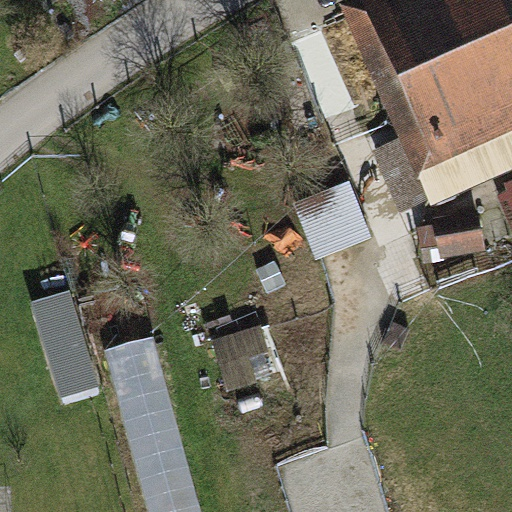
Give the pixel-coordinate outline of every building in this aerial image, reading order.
[(511,108),(511,0),(436,0),(381,25),(411,91),(389,100),(431,192),(511,155),(511,144),(499,115),(511,108)] [(511,187),(501,203),(511,227),(511,187)] [(368,238),(350,191),(303,209),(322,255),(368,238)] [(481,247),(476,221),(439,227),(443,253),(481,247)] [(51,313),(70,363),(93,354),(75,305),(51,313)] [(270,329),(227,334),(232,384),(275,379),(270,329)] [(200,511),(152,339),(106,352),(150,511),(200,511)]
